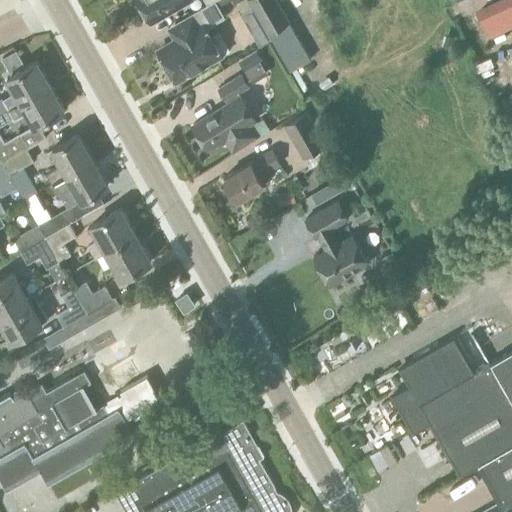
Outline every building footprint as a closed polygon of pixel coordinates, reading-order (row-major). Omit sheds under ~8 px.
[(140,0),(153,21),(189,0),(140,0)] [(216,0),(215,0),(209,4),(176,22),(184,36),(160,49),(177,79),(192,71),(195,72),(223,56),(207,27),(226,16),(216,0)] [(290,20),(278,0),(250,0),(269,32),(290,20)] [(511,0),(493,0),(476,8),(489,37),(511,26),(511,0)] [(288,22),(269,33),(289,71),(310,60),(288,22)] [(4,99),(9,108),(52,84),(38,60),(8,76),(16,91),(4,99)] [(251,86),(242,72),(218,87),(227,103),(194,123),(210,149),(227,138),(234,150),(258,135),(251,124),(258,119),(241,92),(251,86)] [(52,84),(9,108),(14,118),(28,111),(36,126),(66,109),(52,84)] [(307,112),(284,126),(303,158),(326,144),(307,112)] [(0,131),(0,156),(3,162),(4,162),(28,148),(19,133),(5,141),(0,131)] [(53,183),(94,159),(80,133),(54,148),(63,164),(47,173),(53,183)] [(28,148),(4,162),(11,174),(34,160),(28,148)] [(238,199),(264,184),(260,177),(282,164),(273,148),(251,161),(251,162),(225,177),(238,199)] [(94,159),(53,183),(58,193),(74,184),(83,200),(109,185),(94,159)] [(18,186),(11,174),(4,162),(3,162),(0,163),(0,191),(2,195),(18,186)] [(329,196),(352,183),(353,183),(347,173),(346,173),(323,187),(329,196)] [(314,256),(331,284),(369,262),(353,234),(341,241),(333,227),(349,218),(338,200),(306,218),(317,236),(318,235),(326,249),(314,256)] [(77,202),(39,223),(46,236),(84,215),(77,202)] [(107,251),(136,234),(122,208),(93,225),(100,237),(87,244),(95,258),(107,251)] [(21,251),(46,236),(39,223),(14,238),(21,251)] [(46,236),(60,260),(71,254),(65,242),(77,235),(70,223),(46,236)] [(122,277),(152,260),(136,234),(107,251),(122,277)] [(47,268),(60,260),(46,236),(21,251),(28,263),(41,256),(47,268)] [(377,259),(388,279),(403,270),(392,251),(377,259)] [(0,312),(28,296),(14,272),(0,279),(0,312)] [(89,311),(113,298),(106,285),(93,292),(86,281),(75,287),(89,311)] [(420,289),(417,290),(415,283),(397,288),(407,319),(428,312),(420,289)] [(57,313),(64,326),(89,311),(75,287),(63,294),(69,306),(57,313)] [(187,292),(184,294),(177,299),(185,311),(195,304),(187,292)] [(28,296),(0,312),(0,317),(13,340),(43,323),(43,322),(48,319),(34,295),(29,298),(28,296)] [(115,296),(113,298),(89,311),(64,326),(43,337),(50,348),(122,307),(115,296)] [(314,369),(361,345),(351,326),(305,349),(314,369)] [(454,337),(400,368),(410,385),(393,395),(414,431),(431,421),(461,473),(478,464),(505,511),(511,511),(511,349),(474,371),(454,337)] [(135,434),(128,421),(164,401),(149,374),(122,389),(124,392),(96,408),(84,386),(92,382),(86,370),(48,391),(43,382),(15,398),(12,392),(0,398),(0,477),(7,490),(41,470),(48,483),(135,434)] [(127,511),(292,511),(293,508),(292,502),(286,494),(278,490),(273,489),(272,484),(275,482),(260,457),(265,454),(244,418),(194,446),(116,491),(126,509),(127,511)]
